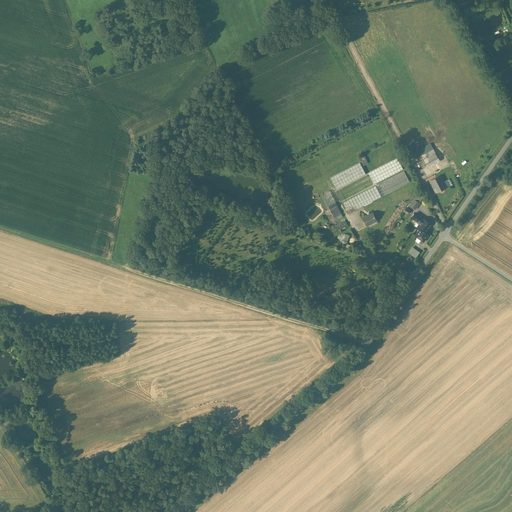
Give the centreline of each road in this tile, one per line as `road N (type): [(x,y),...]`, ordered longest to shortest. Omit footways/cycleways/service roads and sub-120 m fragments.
road 1 (unclassified): [(175,511),(356,361),(445,237)]
road 2 (track): [(368,343),(128,268),(140,210)]
